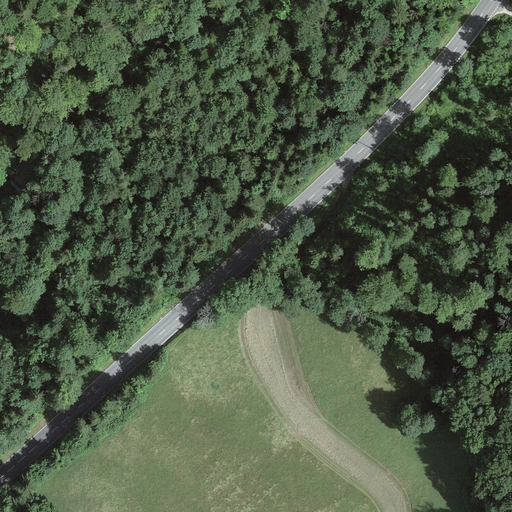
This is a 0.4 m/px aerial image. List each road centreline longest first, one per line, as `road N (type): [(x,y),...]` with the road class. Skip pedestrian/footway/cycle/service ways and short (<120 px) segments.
road 1 (primary): [(0,479),(365,148),(493,0)]
road 2 (track): [(348,164),(343,189),(280,291)]
